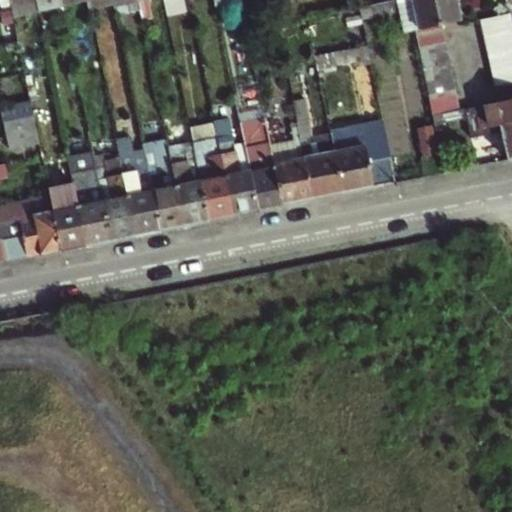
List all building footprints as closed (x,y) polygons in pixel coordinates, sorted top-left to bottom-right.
[(40,12),(37,0),(9,0),(11,7),(13,18),(40,12)] [(339,0),(341,8),(356,5),(379,0),(339,0)] [(379,0),(356,5),(359,17),(399,9),(401,18),(417,15),(420,27),(459,19),(455,0),(379,0)] [(481,19),(483,32),(511,25),(511,23),(510,13),(481,19)] [(511,25),(483,32),(486,44),(511,38),(511,25)] [(443,43),(440,28),(414,33),(417,48),(443,43)] [(511,38),(486,44),(488,57),(511,51),(511,38)] [(443,43),(417,48),(420,61),(446,56),(443,43)] [(511,51),(488,57),(491,70),(511,65),(511,51)] [(446,56),(420,61),(423,75),(449,70),(446,56)] [(511,65),(491,70),(494,83),(511,79),(511,65)] [(449,70),(423,75),(426,88),(452,82),(449,70)] [(452,82),(426,88),(429,102),(455,96),(452,82)] [(429,102),(432,115),(458,109),(455,96),(429,102)] [(240,124),(244,143),(258,211),(271,208),(283,206),(270,146),(259,97),(246,100),(251,122),(240,124)] [(511,97),(464,108),(470,138),(500,131),(504,151),(489,154),(491,164),(511,160),(511,97)] [(342,194),(330,134),(311,137),(310,124),(304,99),(292,102),(301,143),(313,200),(342,194)] [(3,107),(6,122),(33,117),(30,101),(3,107)] [(33,117),(6,122),(12,149),(38,143),(33,117)] [(356,129),(330,134),(342,194),(396,183),(382,121),(361,126),(362,130),(357,131),(356,129)] [(415,126),(420,155),(436,152),(430,123),(415,126)] [(218,139),(221,154),(234,216),(258,211),(244,143),(235,145),(233,136),(218,139)] [(158,162),(146,165),(159,231),(184,226),(171,160),(166,137),(152,140),(158,162)] [(116,142),(119,156),(135,236),(159,231),(146,165),(144,155),(136,157),(132,139),(116,142)] [(295,140),(270,146),(283,206),(313,200),(301,143),(296,144),(295,140)] [(68,155),(74,184),(86,246),(111,241),(97,175),(87,177),(85,171),(83,171),(79,153),(68,155)] [(234,216),(221,154),(197,160),(201,181),(209,221),(234,216)] [(94,159),(97,175),(111,241),(135,236),(119,156),(105,159),(107,167),(102,168),(100,157),(94,159)] [(188,156),(171,160),(184,226),(209,221),(201,181),(194,183),(188,156)] [(86,246),(74,184),(48,189),(48,193),(60,251),(86,246)] [(60,251),(48,193),(0,202),(0,222),(18,219),(22,236),(2,241),(0,240),(0,262),(6,262),(60,251)]
